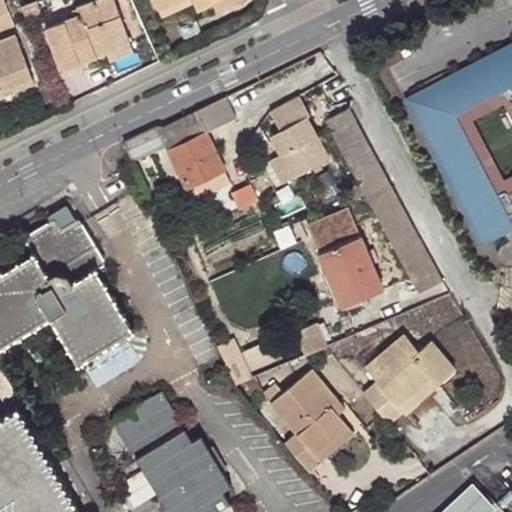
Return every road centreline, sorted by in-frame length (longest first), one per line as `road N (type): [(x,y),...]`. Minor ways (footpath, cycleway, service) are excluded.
road 1 (residential): [(423,465),(501,413),(511,391),(507,365),(320,33)]
road 2 (residential): [(320,33),(0,186)]
